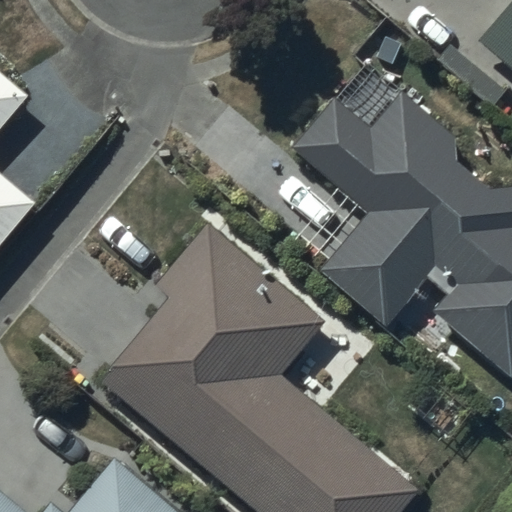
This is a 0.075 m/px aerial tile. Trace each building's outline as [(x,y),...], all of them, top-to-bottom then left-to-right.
[(511,14),(484,48),(511,70),(511,14)] [(0,149),(36,107),(0,77),(0,262),(43,211),(0,176),(0,149)] [(366,121),(333,94),(299,134),(378,200),(328,259),(383,304),(424,255),(454,279),(438,298),(511,359),(511,357),(511,177),(508,173),(484,176),(454,150),(451,127),(399,83),(366,121)] [(326,312),(208,215),(158,276),(168,284),(99,368),(274,511),(388,511),(416,478),(280,367),(326,312)] [(0,511),(174,511),(179,506),(116,452),(68,508),(52,495),(38,511),(0,479),(0,511)]
